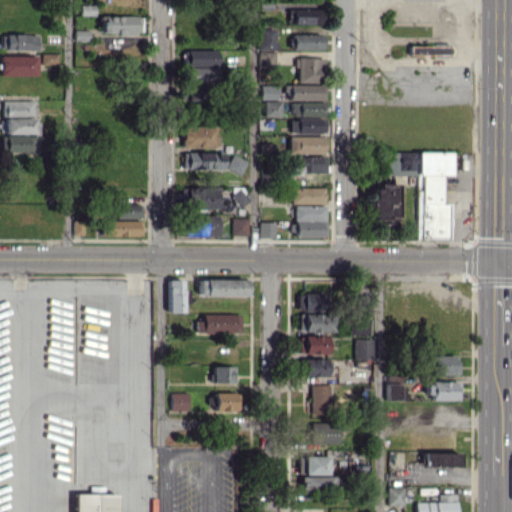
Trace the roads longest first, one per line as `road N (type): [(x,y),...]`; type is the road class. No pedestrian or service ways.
road 1 (primary): [(498,511),(499,0)]
road 2 (residential): [(0,257),(499,261)]
road 3 (residential): [(344,0),(344,260)]
road 4 (residential): [(161,0),(161,258)]
road 5 (residential): [(270,259),(269,511)]
